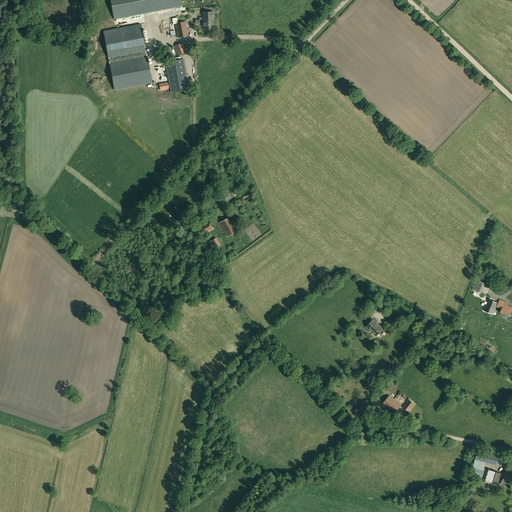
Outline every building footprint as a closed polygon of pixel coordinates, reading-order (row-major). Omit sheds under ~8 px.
[(180,0),(110,0),(114,19),(181,6),(180,0)] [(202,20),(203,30),(213,29),(212,19),(214,19),(213,12),(203,13),(204,20),(202,20)] [(177,18),(172,19),(173,24),(175,24),(178,38),(188,36),(185,22),(178,23),(177,18)] [(152,83),(152,82),(147,83),(142,57),(147,56),(141,24),(103,31),(114,90),(152,83)] [(183,43),(174,46),(178,56),(186,53),(183,43)] [(168,62),(174,60),(170,47),(164,49),(168,62)] [(166,63),(172,93),(189,89),(183,59),(166,63)] [(211,206),(208,202),(201,206),(204,211),(211,206)] [(219,223),(227,236),(236,231),(228,218),(219,223)] [(208,221),(199,226),(204,234),(213,229),(208,221)] [(481,282),(477,280),(475,284),(473,283),(472,286),(474,286),(473,290),(477,292),(481,282)] [(493,314),(497,303),(488,299),(484,311),(493,314)] [(511,308),(507,306),(508,304),(500,300),(497,307),(502,309),(500,313),(501,313),(501,314),(501,315),(503,316),(504,315),(504,314),(505,315),(508,317),(508,316),(509,315),(510,316),(511,315),(511,312),(511,311),(511,308)] [(383,328),(373,319),(366,327),(376,336),(383,328)] [(401,405),(389,396),(382,404),(394,413),(401,405)] [(403,406),(409,412),(415,405),(409,399),(403,406)] [(354,415),(359,419),(366,412),(363,409),(365,407),(363,405),(354,415)] [(496,465),(498,456),(477,452),(475,460),(496,465)] [(500,474),(476,466),(473,478),(497,485),(500,474)] [(511,480),(511,477),(508,475),(506,474),(501,484),(505,486),(507,483),(509,485),(511,480)]
